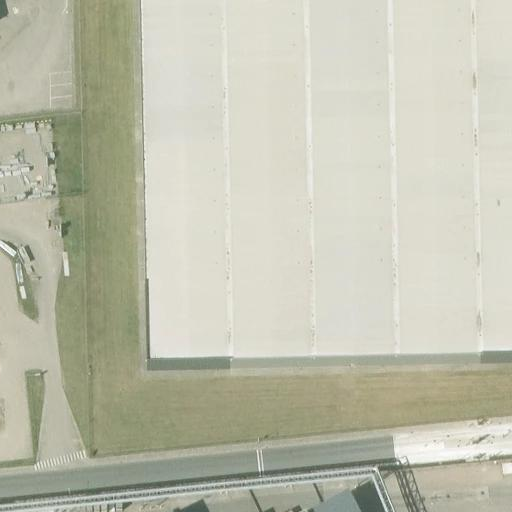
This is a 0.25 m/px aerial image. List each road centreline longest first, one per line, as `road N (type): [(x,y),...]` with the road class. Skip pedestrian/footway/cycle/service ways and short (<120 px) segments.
road 1 (unknown): [(0,197),(26,226),(43,355)]
road 2 (unknown): [(43,355),(57,486)]
